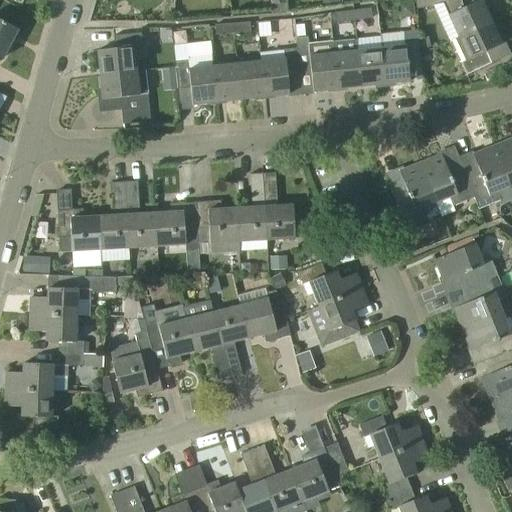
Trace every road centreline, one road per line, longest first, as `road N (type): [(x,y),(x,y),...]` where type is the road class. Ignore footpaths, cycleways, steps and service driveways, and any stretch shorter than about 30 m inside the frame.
road 1 (residential): [(0,472),(52,467),(421,380)]
road 2 (residential): [(31,154),(338,134)]
road 3 (residential): [(421,380),(397,288),(338,134)]
road 4 (residential): [(338,134),(511,98)]
road 5 (residential): [(31,154),(72,0)]
road 6 (residential): [(484,511),(421,380)]
